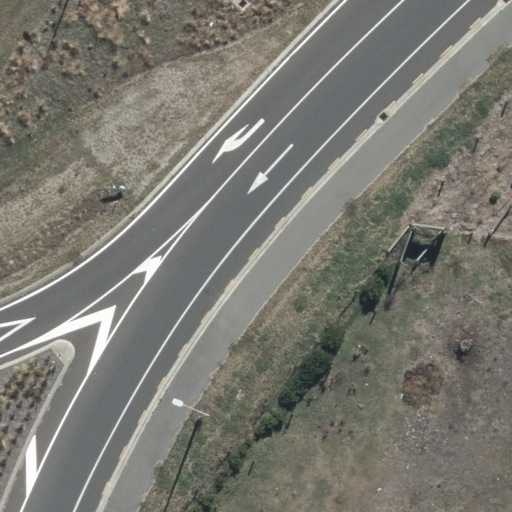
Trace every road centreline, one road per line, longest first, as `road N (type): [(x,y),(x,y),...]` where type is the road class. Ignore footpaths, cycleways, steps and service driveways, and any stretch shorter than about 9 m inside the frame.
road 1 (trunk): [(232,175),(46,511)]
road 2 (trunk): [(232,175),(109,270),(0,331)]
road 3 (trunk): [(400,0),(232,175)]
